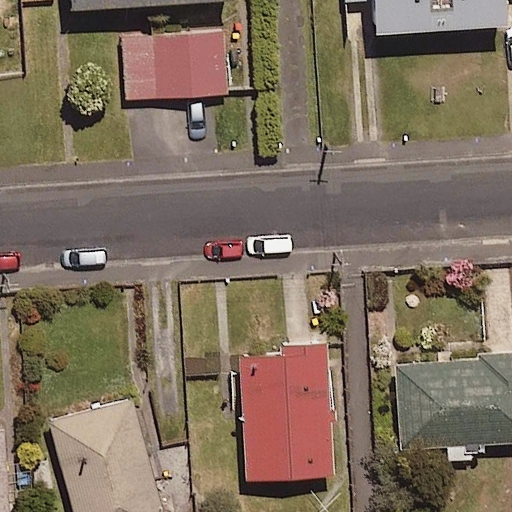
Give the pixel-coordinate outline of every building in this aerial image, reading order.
[(337,0),(338,0),(361,0),(363,22),(495,13),(494,0),(337,0)] [(221,83),(216,22),(117,30),(122,91),(221,83)] [(321,461),(315,331),(231,335),(237,465),(321,461)] [(436,436),(438,452),(477,448),(475,432),(511,428),(511,340),(387,354),(396,440),(436,436)] [(157,511),(126,393),(45,415),(70,511),(157,511)]
